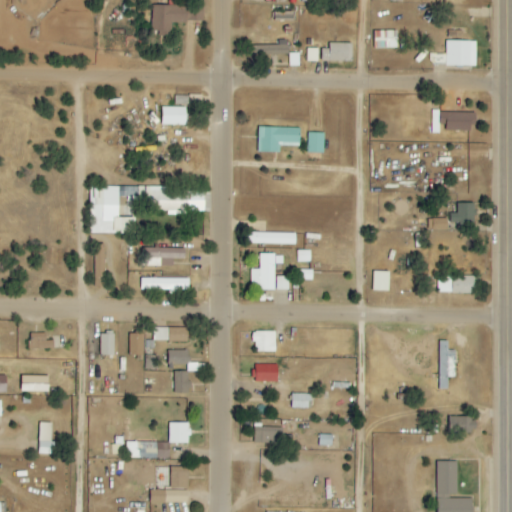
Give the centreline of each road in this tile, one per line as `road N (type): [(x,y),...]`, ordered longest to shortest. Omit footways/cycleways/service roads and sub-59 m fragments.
road 1 (residential): [(511,91),(0,77)]
road 2 (residential): [(0,314),(511,321)]
road 3 (residential): [(228,511),(230,0)]
